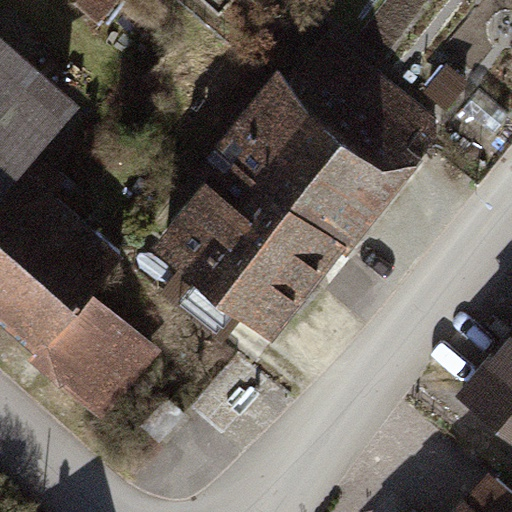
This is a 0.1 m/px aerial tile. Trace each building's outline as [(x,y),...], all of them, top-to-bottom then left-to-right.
[(101,103),(5,19),(0,24),(0,313),(44,351),(38,358),(109,420),(168,353),(101,294),(134,256),(61,192),(76,176),(54,157),(101,103)] [(230,146),(156,237),(200,272),(238,302),(275,332),(343,248),(349,241),(352,243),(421,157),(451,120),(331,24),(293,72),(281,62),(220,138),(230,146)] [(220,324),(238,302),(200,272),(156,237),(152,234),(135,256),(183,295),(220,324)] [(511,341),(472,390),(511,422),(511,341)] [(459,511),(511,511),(511,484),(498,473),(459,511)]
